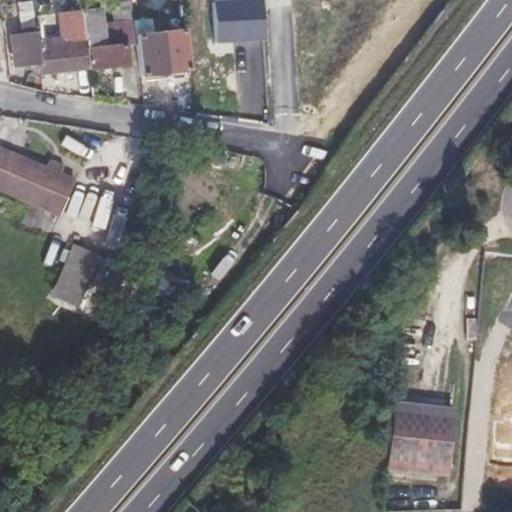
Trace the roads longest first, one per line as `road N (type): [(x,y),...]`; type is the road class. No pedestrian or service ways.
road 1 (primary): [(511,0),(89,511)]
road 2 (primary): [(143,511),(511,69)]
road 3 (residential): [(0,94),(282,150)]
road 4 (unclassified): [(286,0),(292,119),(282,150)]
